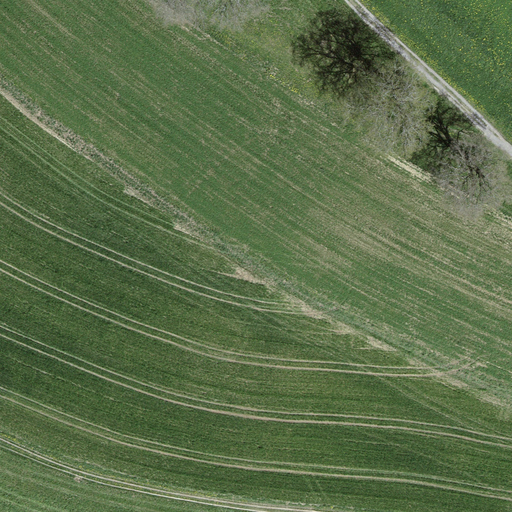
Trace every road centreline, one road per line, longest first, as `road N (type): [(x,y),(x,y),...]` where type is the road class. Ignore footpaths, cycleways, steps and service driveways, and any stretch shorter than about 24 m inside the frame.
road 1 (track): [(273,511),(111,487),(0,441)]
road 2 (track): [(511,154),(348,0)]
